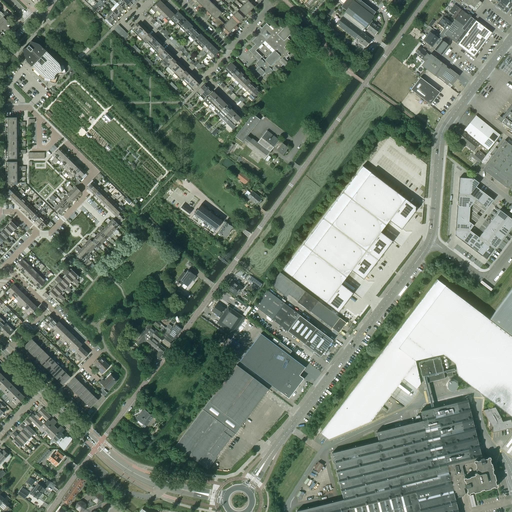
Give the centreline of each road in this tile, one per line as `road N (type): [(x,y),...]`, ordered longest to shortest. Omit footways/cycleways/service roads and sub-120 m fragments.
road 1 (unclassified): [(97,444),(426,0)]
road 2 (tertiary): [(265,460),(430,239)]
road 3 (tertiary): [(430,239),(444,129),(511,39)]
road 4 (residential): [(36,233),(63,219),(95,171),(66,142)]
